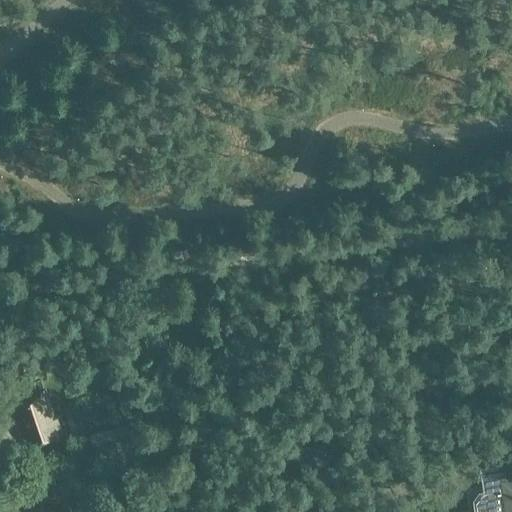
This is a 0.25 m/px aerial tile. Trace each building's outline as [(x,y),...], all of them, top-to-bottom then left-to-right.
[(21,399),(36,445),(61,437),(49,402),(42,404),(38,393),(21,399)] [(130,436),(104,442),(112,476),(137,470),(130,436)] [(511,511),(511,479),(503,481),(501,462),(500,461),(482,463),(481,465),(485,494),(480,494),(475,501),(476,511),(511,511)] [(46,471),(27,478),(37,504),(56,497),(46,471)] [(70,511),(67,502),(42,509),(42,507),(29,511),(70,511)]
